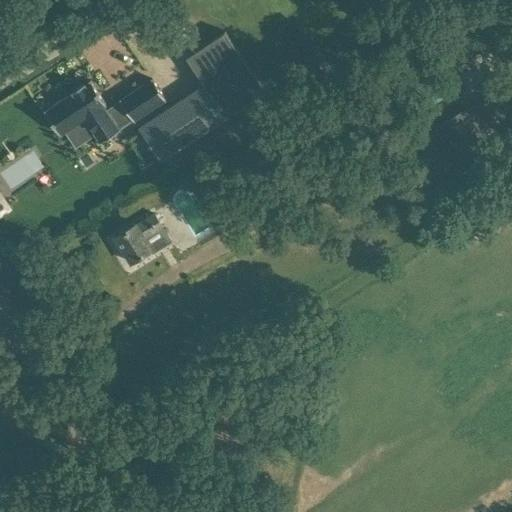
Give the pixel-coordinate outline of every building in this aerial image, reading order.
[(320,52),(301,65),(315,86),(318,84),(334,74),(320,52)] [(456,67),(449,71),(460,88),(461,89),(467,85),(456,67)] [(154,79),(122,100),(134,118),(166,98),(154,79)] [(107,103),(92,80),(86,84),(86,82),(74,90),(74,92),(47,110),(62,134),(87,117),(102,141),(121,129),(105,105),(107,103)] [(204,81),(139,125),(163,160),(228,116),(204,81)] [(465,167),(496,147),(491,140),(468,105),(435,127),(462,168),(465,167)] [(506,160),(496,167),(502,176),(511,169),(506,160)] [(494,181),(488,173),(480,178),(485,186),(494,181)] [(0,216),(12,208),(0,190),(0,216)] [(132,261),(140,256),(149,250),(151,254),(173,240),(155,211),(116,236),(132,261)]
